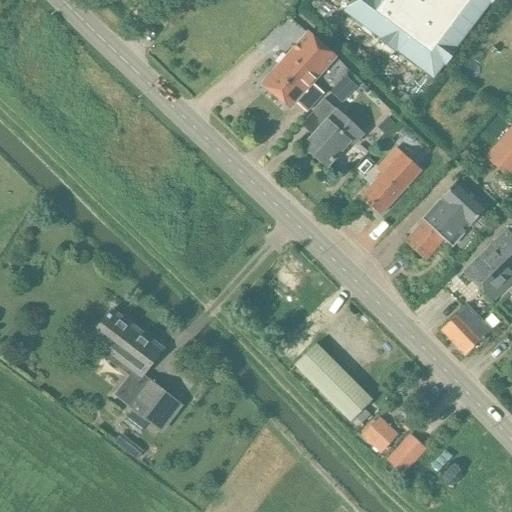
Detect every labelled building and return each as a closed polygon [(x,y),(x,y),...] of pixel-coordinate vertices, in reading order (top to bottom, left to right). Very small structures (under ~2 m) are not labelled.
[(491,0),(353,0),(345,12),(432,79),(491,0)] [(306,112),(323,94),(311,83),(334,58),(307,34),(262,85),(289,109),(295,102),(306,112)] [(344,78),(331,92),(335,95),(347,81),(344,78)] [(362,135),(324,100),(314,111),(325,121),(302,147),(326,169),(349,143),(352,146),(362,135)] [(396,126),(388,118),(377,128),(385,136),(396,126)] [(511,178),(511,127),(484,158),(510,181),(511,178)] [(420,172),(396,149),(376,171),(381,175),(359,199),(379,217),(420,172)] [(456,182),(405,242),(425,261),(443,240),(450,247),(472,224),(485,209),(456,182)] [(493,244),(462,273),(490,302),(511,281),(511,235),(507,231),(493,244)] [(467,306),(441,331),(465,356),(491,331),(477,316),(467,306)] [(129,325),(111,311),(89,340),(140,379),(160,353),(127,328),(129,325)] [(180,405),(148,380),(128,408),(160,432),(180,405)] [(363,408),(354,418),(361,424),(370,415),(363,408)] [(379,454),(397,435),(379,418),(362,437),(379,454)] [(403,474),(425,450),(409,435),(387,460),(403,474)]
